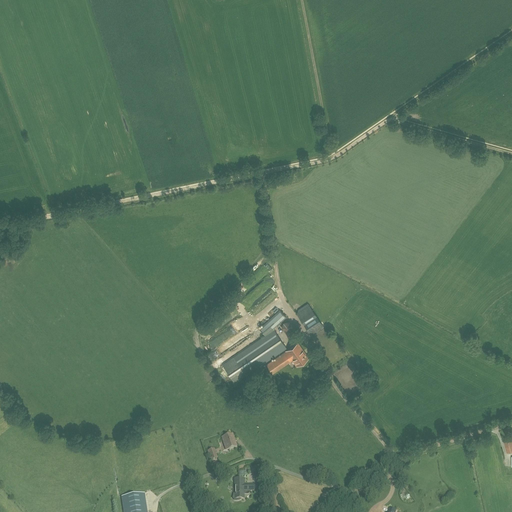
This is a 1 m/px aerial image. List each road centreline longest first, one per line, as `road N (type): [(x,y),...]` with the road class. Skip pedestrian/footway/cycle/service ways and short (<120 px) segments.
road 1 (track): [(0,226),(331,156),(389,119)]
road 2 (residential): [(149,509),(162,494),(251,458),(362,494)]
road 3 (unclassified): [(362,494),(416,453),(511,423)]
road 4 (track): [(332,154),(301,0)]
road 5 (track): [(511,32),(389,119)]
road 6 (track): [(511,153),(389,119)]
